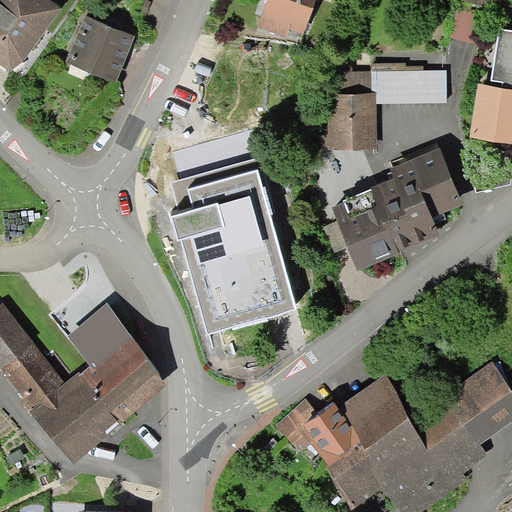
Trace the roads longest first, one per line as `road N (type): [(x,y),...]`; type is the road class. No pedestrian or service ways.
road 1 (residential): [(188,434),(222,427),(511,207)]
road 2 (unclassified): [(188,434),(175,335),(138,263),(91,208)]
road 3 (unclassified): [(91,208),(168,78),(198,0)]
road 4 (unclassified): [(91,208),(0,122)]
